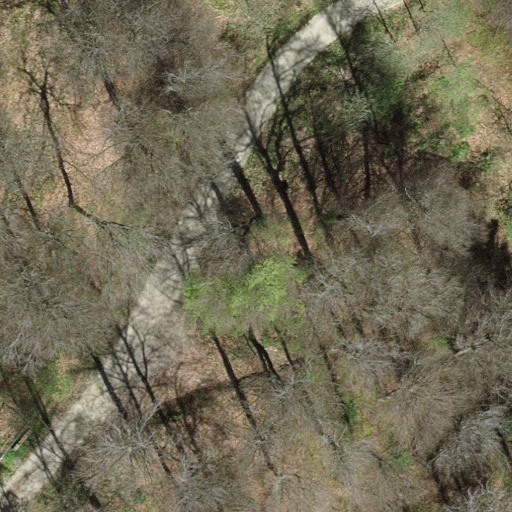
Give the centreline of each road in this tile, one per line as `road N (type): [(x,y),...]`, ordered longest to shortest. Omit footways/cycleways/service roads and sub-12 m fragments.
road 1 (track): [(384,0),(333,27),(268,98),(225,196),(57,446),(0,507)]
road 2 (track): [(0,226),(24,145),(48,0)]
